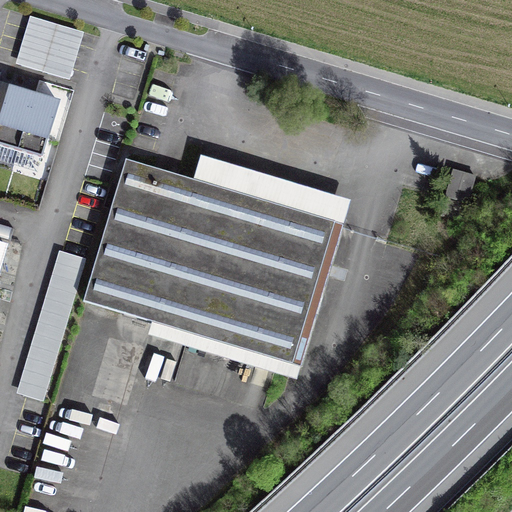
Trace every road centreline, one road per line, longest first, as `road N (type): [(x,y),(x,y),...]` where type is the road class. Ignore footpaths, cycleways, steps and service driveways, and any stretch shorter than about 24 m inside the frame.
road 1 (residential): [(511,134),(68,0)]
road 2 (motorway): [(511,317),(313,511)]
road 3 (motorway): [(382,511),(511,385)]
